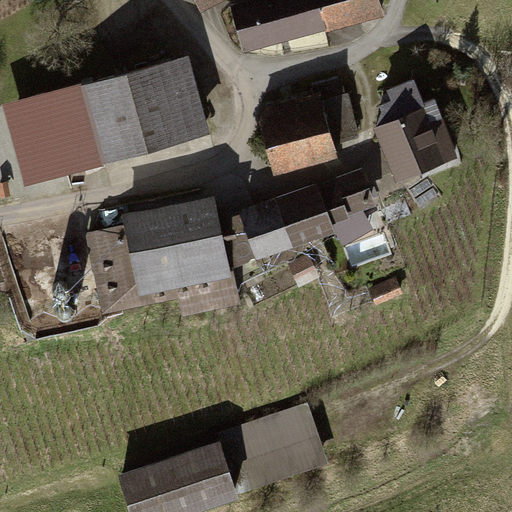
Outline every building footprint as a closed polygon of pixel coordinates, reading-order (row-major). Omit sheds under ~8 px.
[(243,63),(391,11),(387,0),(229,0),(222,3),(243,63)] [(201,141),(179,59),(60,91),(83,173),(201,141)] [(344,85),(307,96),(252,111),(269,170),(324,155),(321,143),(357,133),(344,85)] [(435,105),(380,127),(401,181),(456,160),(435,105)] [(202,159),(219,153),(214,138),(197,144),(202,159)] [(376,206),(362,168),(242,210),(260,259),(335,233),(331,222),(376,206)] [(205,197),(116,221),(138,301),(227,277),(205,197)] [(334,458),(423,421),(409,387),(320,423),(334,458)] [(310,404),(223,435),(244,492),(330,461),(313,412),(310,404)] [(215,438),(115,474),(128,511),(196,511),(236,498),(215,438)]
